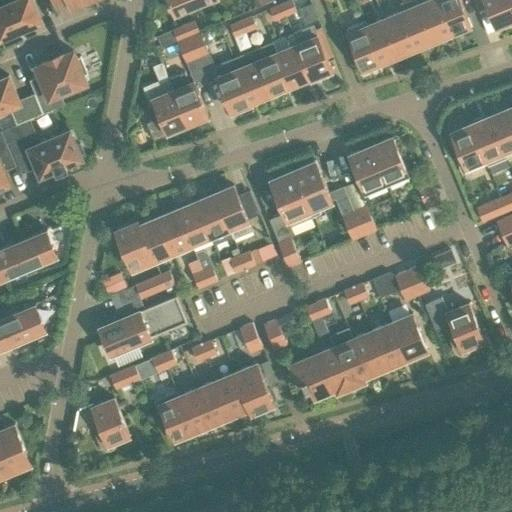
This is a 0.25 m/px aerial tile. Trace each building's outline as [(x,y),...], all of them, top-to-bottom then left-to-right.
[(0,36),(41,20),(32,0),(0,0),(2,4),(0,5),(0,36)] [(204,0),(164,0),(169,9),(173,8),(174,11),(189,5),(190,8),(205,2),(204,0)] [(292,0),(286,0),(281,2),(286,14),(297,9),(292,0)] [(407,0),(399,4),(401,10),(416,46),(425,42),(425,43),(434,39),(419,2),(417,3),(416,0),(407,0)] [(439,0),(424,0),(419,2),(434,39),(439,37),(443,35),(452,31),(439,0)] [(460,0),(439,0),(452,31),(462,27),(470,23),(460,0)] [(511,4),(510,0),(485,0),(486,2),(484,2),(487,8),(488,8),(496,25),(505,22),(506,24),(511,22),(511,4)] [(281,2),(270,7),(275,18),(286,14),(281,2)] [(401,10),(383,17),(398,53),(416,46),(401,10)] [(251,14),(240,19),(245,30),(256,25),(251,14)] [(364,21),(366,24),(381,60),(398,53),(383,17),(367,24),(365,20),(364,21)] [(195,19),(173,28),(177,38),(199,29),(195,19)] [(240,19),(229,24),(234,35),(245,30),(240,19)] [(381,60),(366,24),(364,21),(348,27),(349,31),(348,32),(363,68),(381,60)] [(332,68),(318,34),(314,24),(293,33),(311,75),(310,75),(310,77),(320,73),(320,75),(330,72),(329,69),(332,68)] [(200,30),(189,35),(198,57),(209,52),(200,30)] [(311,75),(293,33),(288,35),(290,45),(277,51),(291,83),(293,82),(294,84),(303,80),(302,78),(310,75),(311,75)] [(189,35),(178,39),(187,61),(198,57),(189,35)] [(291,83),(277,51),(273,41),(253,49),(271,91),(273,90),(274,92),(283,89),(282,86),(291,83)] [(41,74),(30,79),(43,112),(55,106),(53,102),(63,98),(60,91),(87,80),(83,72),(87,71),(81,55),(77,57),(73,49),(62,54),(62,52),(47,58),(48,60),(37,65),(41,74)] [(271,91),(253,49),(233,58),(251,99),(252,99),(259,96),(260,98),(269,95),(268,92),(271,91)] [(251,99),(233,58),(213,66),(217,75),(216,76),(230,110),(239,106),(240,109),(249,105),(249,103),(252,101),(252,99),(251,99)] [(9,74),(0,77),(0,108),(9,105),(17,123),(43,112),(35,93),(19,99),(9,74)] [(168,76),(145,86),(151,101),(154,100),(155,101),(154,102),(156,108),(158,108),(161,115),(150,120),(149,124),(154,137),(170,131),(169,130),(187,122),(173,88),(168,76)] [(194,80),(173,88),(187,122),(191,120),(192,121),(201,118),(200,117),(208,114),(199,91),(200,90),(197,84),(196,84),(194,80)] [(511,115),(509,107),(490,115),(504,150),(511,146),(511,115)] [(490,115),(471,123),(487,162),(488,164),(507,157),(504,150),(490,115)] [(471,123),(452,131),(462,156),(457,159),(462,172),(487,162),(471,123)] [(34,129),(10,139),(15,152),(29,146),(41,174),(82,156),(80,152),(84,151),(80,142),(77,144),(70,128),(39,141),(34,129)] [(0,186),(11,182),(6,168),(17,164),(2,129),(0,129),(0,186)] [(393,135),(371,144),(386,180),(408,171),(393,135)] [(386,180),(371,144),(349,153),(364,189),(386,180)] [(316,160),(293,169),(309,208),(332,199),(316,160)] [(309,208),(293,169),(270,179),(290,227),(313,218),(309,208)] [(429,177),(417,182),(427,206),(439,201),(429,177)] [(234,184),(214,192),(229,227),(233,236),(252,228),(234,184)] [(214,192),(196,200),(210,235),(229,227),(214,192)] [(511,193),(511,192),(502,196),(507,209),(511,206),(511,193)] [(502,196),(477,206),(483,219),(507,209),(502,196)] [(196,200),(177,208),(191,242),(210,235),(196,200)] [(354,208),(365,233),(377,228),(366,203),(354,208)] [(177,208),(158,216),(173,250),(191,242),(177,208)] [(365,233),(354,208),(342,213),(352,238),(365,233)] [(511,213),(497,220),(502,232),(511,227),(511,213)] [(140,223),(139,223),(154,258),(173,250),(158,216),(140,223)] [(138,219),(116,228),(132,267),(154,258),(139,223),(140,223),(138,219)] [(47,227),(0,246),(0,259),(6,273),(57,252),(47,227)] [(511,227),(502,232),(507,244),(511,241),(511,227)] [(291,235),(278,241),(288,265),(301,260),(291,235)] [(250,249),(240,253),(246,266),(255,262),(250,249)] [(240,253),(231,258),(236,270),(246,266),(240,253)] [(419,264),(407,269),(418,293),(430,288),(419,264)] [(212,265),(203,269),(208,282),(218,278),(212,265)] [(169,269),(160,273),(165,286),(175,282),(169,269)] [(203,269),(193,273),(198,286),(208,282),(203,269)] [(407,269),(395,274),(405,298),(418,293),(407,269)] [(160,273),(136,284),(141,296),(165,286),(160,273)] [(363,281),(354,285),(359,298),(369,294),(363,281)] [(354,285),(344,289),(349,302),(359,298),(354,285)] [(176,294),(99,326),(110,352),(187,320),(176,294)] [(442,295),(425,302),(436,329),(445,325),(455,350),(456,350),(456,351),(457,352),(458,353),(459,354),(460,354),(461,354),(462,355),(463,355),(464,355),(465,354),(466,354),(467,354),(468,353),(468,352),(469,352),(470,351),(470,350),(471,349),(471,347),(471,346),(471,345),(471,344),(470,343),(484,338),(469,301),(448,310),(442,295)] [(326,297),(316,301),(321,314),(331,310),(326,297)] [(316,301),(306,305),(312,318),(321,314),(316,301)] [(36,302),(0,316),(0,345),(46,327),(36,302)] [(412,312),(391,321),(406,358),(428,349),(412,312)] [(276,318),(264,323),(274,347),(287,342),(276,318)] [(252,321),(240,326),(250,351),(263,345),(252,321)] [(391,321),(372,328),(387,365),(406,358),(391,321)] [(331,335),(334,344),(351,384),(364,379),(363,375),(368,373),(353,336),(350,327),(331,335)] [(372,328),(353,336),(368,373),(387,365),(372,328)] [(211,338),(202,342),(207,355),(217,351),(211,338)] [(202,342),(192,347),(197,359),(207,355),(202,342)] [(334,344),(315,352),(331,389),(336,386),(337,390),(351,384),(334,344)] [(171,349),(161,353),(167,365),(176,361),(171,349)] [(315,352),(290,362),(298,380),(302,378),(306,387),(310,385),(314,396),(331,389),(315,352)] [(161,353),(152,357),(157,369),(167,365),(161,353)] [(257,361),(235,371),(250,405),(249,406),(251,410),(274,401),(257,361)] [(135,364),(111,374),(116,386),(140,376),(135,364)] [(235,371),(217,378),(231,413),(249,406),(250,405),(235,371)] [(217,378),(198,386),(212,421),(231,413),(217,378)] [(198,386),(179,394),(194,429),(212,421),(198,386)] [(177,389),(153,399),(159,413),(163,411),(174,437),(194,429),(179,394),(177,389)] [(77,407),(72,427),(90,419),(101,444),(102,446),(104,447),(106,448),(107,449),(109,449),(111,448),(112,447),(113,446),(114,446),(115,444),(115,443),(116,442),(116,440),(115,439),(130,433),(115,396),(94,405),(92,401),(77,407)] [(0,428),(0,451),(21,443),(13,424),(15,423),(15,422),(0,428)] [(21,443),(0,451),(0,475),(13,470),(32,462),(31,461),(29,462),(21,443)]
